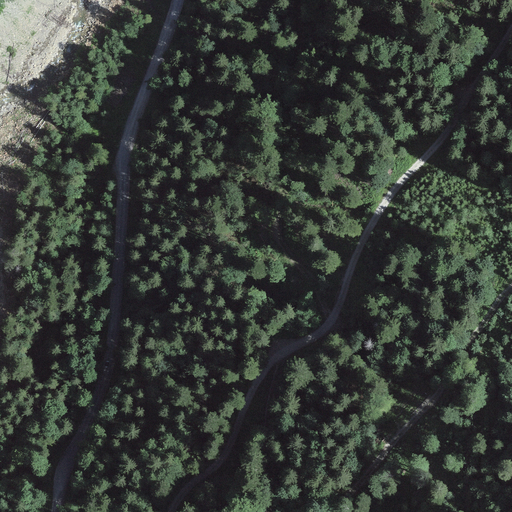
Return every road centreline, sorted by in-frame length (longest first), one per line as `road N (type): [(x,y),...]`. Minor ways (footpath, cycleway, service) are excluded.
road 1 (track): [(170,511),(220,462),(274,359),(335,319),(380,211),(435,148),(511,30)]
road 2 (unclassified): [(177,0),(127,147),(110,357),(57,511)]
road 3 (track): [(335,511),(433,402),(459,352),(511,286)]
road 4 (track): [(282,353),(267,413),(279,482),(268,511)]
